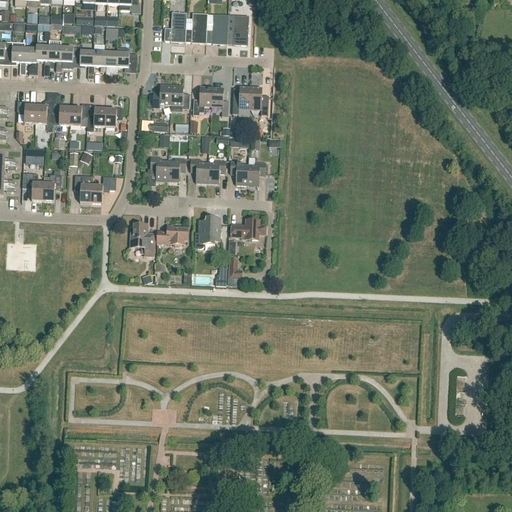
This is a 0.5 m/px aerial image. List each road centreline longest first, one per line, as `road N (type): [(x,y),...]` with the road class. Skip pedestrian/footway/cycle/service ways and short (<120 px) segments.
road 1 (secondary): [(511,178),(375,0)]
road 2 (residential): [(116,210),(267,207)]
road 3 (residential): [(135,92),(0,86)]
road 4 (residential): [(145,69),(267,63)]
road 5 (residential): [(0,217),(107,222),(116,210)]
road 6 (residential): [(116,210),(129,187),(135,92)]
